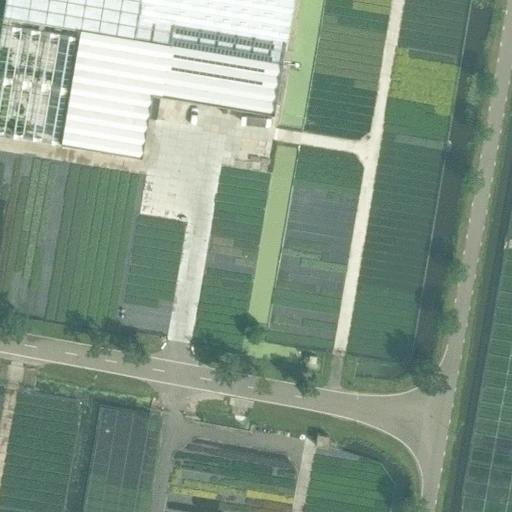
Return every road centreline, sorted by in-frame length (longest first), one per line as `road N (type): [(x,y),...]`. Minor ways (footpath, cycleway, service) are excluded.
road 1 (unclassified): [(437,421),(0,339)]
road 2 (unclassified): [(511,6),(437,421)]
road 3 (track): [(0,468),(21,344)]
